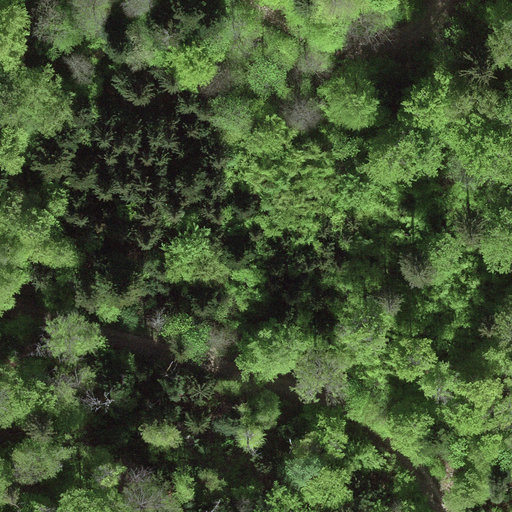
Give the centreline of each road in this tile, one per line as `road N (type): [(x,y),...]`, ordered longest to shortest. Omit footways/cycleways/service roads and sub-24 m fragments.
road 1 (track): [(0,306),(322,396),(398,442),(444,511)]
road 2 (track): [(447,0),(381,48),(331,50),(255,0)]
